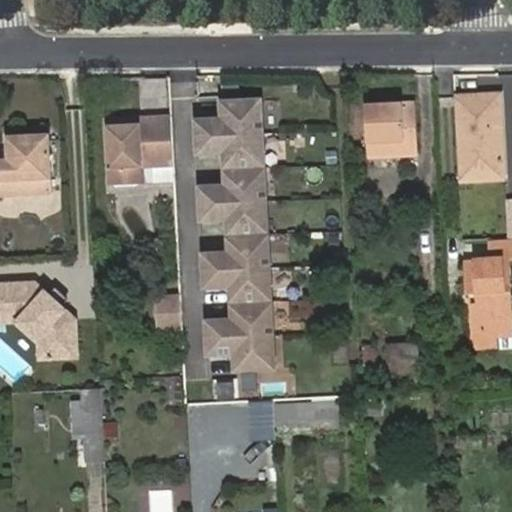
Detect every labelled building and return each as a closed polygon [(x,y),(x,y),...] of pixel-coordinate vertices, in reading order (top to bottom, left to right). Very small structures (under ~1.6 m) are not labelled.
[(501,95),(460,97),(465,181),(506,179),(501,95)] [(258,105),(219,107),(220,124),(197,125),(197,138),(259,135),(258,105)] [(370,143),(405,141),(417,140),(415,105),(366,107),(368,143),(370,143)] [(174,165),(171,115),(139,117),(140,123),(127,124),(127,118),(106,119),(110,184),(144,183),(143,167),(174,165)] [(0,158),(0,196),(53,195),(50,135),(9,137),(9,158),(0,158)] [(222,156),(223,171),(261,169),(259,135),(197,138),(198,157),(222,156)] [(406,154),(405,141),(370,143),(370,156),(406,154)] [(261,169),(223,171),(224,192),(200,193),(201,206),(263,202),(261,169)] [(511,334),(511,304),(510,257),(511,256),(511,200),(508,201),(509,238),(490,239),(491,260),(467,261),(468,293),(473,293),(475,348),(497,347),(497,335),(511,334)] [(225,223),(226,239),(265,237),(263,202),(201,206),(202,225),(225,223)] [(265,237),(226,239),(227,258),(204,259),(205,274),(266,270),(265,237)] [(229,290),(230,305),(268,303),(266,270),(205,274),(206,291),(229,290)] [(63,307),(46,291),(34,281),(0,283),(0,324),(13,323),(37,343),(37,359),(79,356),(77,319),(63,307)] [(52,286),(46,291),(63,307),(70,300),(52,286)] [(268,303),(230,305),(231,325),(207,326),(208,342),(270,338),(268,303)] [(182,328),(181,312),(158,314),(160,346),(183,345),(182,328)] [(233,357),(234,373),(272,371),(270,338),(208,342),(209,358),(233,357)] [(386,348),(388,377),(421,376),(419,347),(386,348)] [(101,390),(81,390),(82,403),(72,403),(74,429),(84,428),(84,441),(86,463),(105,462),(101,390)] [(276,407),(279,431),(317,430),(316,404),(276,407)] [(84,428),(74,429),(75,441),(84,441),(84,428)] [(460,438),(461,450),(484,449),(483,437),(460,438)]
